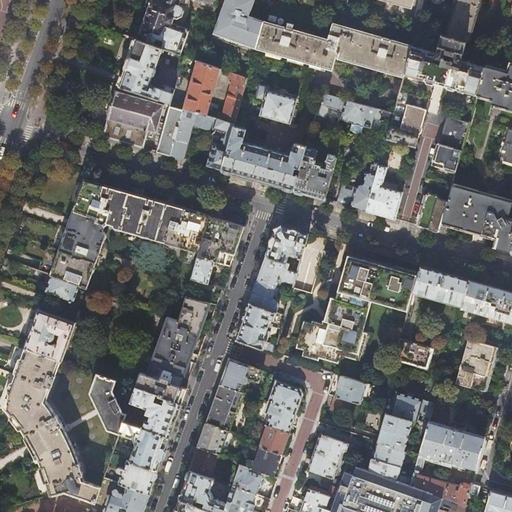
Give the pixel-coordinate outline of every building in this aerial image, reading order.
[(147,0),(146,6),(150,8),(146,19),(142,31),(143,33),(145,34),(142,40),(180,54),(189,31),(187,28),(173,22),(175,17),(178,18),(182,16),(184,10),(182,6),(179,4),(181,0),(204,0),(209,2),(212,0),(147,0)] [(226,0),(214,35),(256,49),(257,47),(264,20),(250,15),(254,0),(226,0)] [(383,0),(412,8),(415,1),(413,0),(383,0)] [(455,0),(445,35),(467,42),(470,42),(481,0),(455,0)] [(406,74),(414,46),(334,23),(329,39),(293,29),(295,25),(296,24),(288,22),(288,23),(289,23),(287,27),(264,20),(257,47),(333,70),(337,54),(406,74)] [(462,60),(467,42),(445,35),(442,34),(437,53),(414,46),(406,74),(401,91),(428,99),(445,104),(452,106),(473,112),(478,95),(486,67),(462,60)] [(142,40),(136,38),(135,40),(134,39),(131,47),(133,48),(130,57),(128,56),(126,61),(124,66),(126,67),(123,76),(121,75),(120,80),(118,83),(120,84),(119,85),(135,90),(140,92),(171,102),(175,89),(164,85),(163,89),(151,84),(160,59),(164,61),(163,63),(180,69),(184,56),(180,54),(142,40)] [(511,54),(491,49),(486,67),(478,95),(494,99),(492,104),(511,109),(511,54)] [(246,83),(248,78),(231,72),(230,78),(234,79),(224,115),(220,113),(222,107),(211,103),(221,68),(197,60),(185,107),(213,117),(235,124),(243,96),(246,83)] [(260,115),(291,123),(293,117),(295,117),(297,109),(295,108),(297,99),(269,91),(270,87),(259,84),(255,99),(264,101),(260,115)] [(108,119),(103,136),(124,141),(144,147),(149,130),(156,132),(164,104),(121,92),(121,93),(115,91),(113,97),(111,97),(110,101),(111,101),(110,106),(108,110),(107,110),(106,112),(108,113),(107,119),(108,119)] [(426,114),(428,109),(425,108),(428,99),(401,91),(395,113),(405,116),(424,121),(426,114)] [(317,114),(314,123),(324,126),(330,107),(344,111),(342,119),(354,122),(351,130),(359,132),(369,135),(376,112),(379,112),(380,109),(323,93),(317,114)] [(171,155),(184,109),(170,105),(162,133),(160,143),(157,151),(164,153),(171,155)] [(209,129),(213,117),(185,107),(184,109),(171,155),(179,157),(194,161),(200,141),(194,139),(196,131),(202,133),(208,130),(209,129)] [(424,121),(405,116),(401,128),(420,133),(422,127),(424,121)] [(463,150),(470,123),(449,116),(445,129),(441,144),(463,150)] [(234,125),(235,124),(213,117),(209,129),(212,130),(213,128),(215,129),(214,132),(211,133),(211,136),(212,138),(211,141),(213,142),(206,165),(213,167),(222,169),(234,125)] [(247,129),(234,125),(222,169),(253,178),(294,190),(307,146),(296,143),(294,144),(291,155),(243,141),(247,129)] [(401,128),(391,125),(387,138),(417,147),(419,138),(420,133),(401,128)] [(321,140),(312,131),(307,146),(294,190),(309,194),(326,199),(338,157),(330,149),(326,163),(327,165),(326,167),(324,167),(324,166),(323,163),(315,160),(321,140)] [(456,172),(463,150),(441,144),(439,143),(435,155),(433,165),(456,172)] [(379,169),(380,165),(373,163),(370,172),(368,171),(364,182),(356,188),(343,184),(340,194),(338,201),(337,201),(337,202),(354,207),(367,211),(379,169)] [(387,172),(379,169),(367,211),(383,215),(396,219),(400,205),(403,192),(383,186),(387,172)] [(61,250),(52,275),(80,285),(88,288),(106,234),(105,231),(104,230),(106,224),(108,222),(115,225),(116,227),(200,251),(210,215),(190,210),(142,196),(86,180),(81,194),(71,222),(61,250)] [(496,248),(511,252),(511,248),(511,220),(509,219),(511,207),(511,202),(453,185),(448,201),(442,222),(477,232),(498,238),(496,248)] [(423,213),(419,226),(425,227),(439,231),(442,222),(448,201),(439,199),(438,196),(430,194),(428,196),(424,195),(421,206),(419,212),(423,213)] [(225,220),(210,215),(200,251),(198,256),(215,260),(231,265),(245,225),(225,220)] [(276,229),(267,255),(287,262),(289,256),(291,255),(292,254),(293,255),(299,257),(302,258),(309,233),(293,229),(282,226),(276,229)] [(283,280),(295,283),(298,272),(288,269),(289,263),(287,262),(267,255),(258,279),(277,286),(278,287),(280,288),(283,280)] [(363,261),(363,259),(349,255),(337,297),(340,298),(351,258),(363,261)] [(196,265),(192,279),(208,283),(211,273),(215,260),(198,256),(196,265)] [(414,292),(419,275),(409,272),(372,261),(363,259),(363,261),(351,258),(340,298),(337,297),(335,297),(329,320),(325,319),(324,319),(323,322),(313,320),(313,322),(312,326),(304,323),(299,341),(294,339),(292,344),(297,345),(297,347),(304,349),(303,352),(313,355),(318,357),(318,359),(319,360),(320,354),(339,360),(340,356),(346,357),(347,356),(357,359),(365,332),(368,333),(368,332),(360,330),(369,300),(370,300),(370,301),(372,302),(373,300),(377,302),(376,303),(378,304),(378,302),(392,306),(393,303),(410,308),(414,292)] [(443,272),(422,265),(419,275),(414,292),(462,307),(470,279),(443,272)] [(80,285),(52,275),(48,287),(45,293),(73,303),(80,285)] [(250,302),(277,312),(279,306),(280,305),(280,304),(279,304),(279,303),(279,302),(278,301),(277,300),(276,299),(275,299),(276,297),(278,297),(281,288),(280,288),(278,287),(277,286),(258,279),(250,302)] [(511,291),(502,288),(470,279),(462,307),(462,308),(511,322),(511,291)] [(180,321),(169,317),(148,374),(141,372),(136,387),(164,396),(165,397),(182,403),(190,380),(183,377),(187,365),(204,319),(210,303),(187,296),(180,321)] [(329,320),(335,297),(332,296),(325,319),(329,320)] [(275,352),(277,345),(270,343),(268,344),(267,349),(265,348),(270,331),(268,330),(269,327),(271,328),(272,326),(269,325),(272,319),(274,320),(277,312),(250,302),(237,339),(275,352)] [(409,311),(410,308),(393,303),(392,306),(409,311)] [(32,332),(26,347),(61,360),(62,360),(76,322),(40,309),(37,317),(32,332)] [(401,339),(395,358),(426,367),(432,348),(401,339)] [(498,347),(468,339),(456,382),(486,391),(486,390),(485,389),(490,370),(497,348),(498,348),(498,347)] [(48,491),(49,495),(65,490),(96,501),(101,486),(85,480),(84,477),(83,473),(82,470),(81,466),(80,463),(79,460),(77,455),(75,450),(73,446),(71,442),(69,437),(67,432),(65,428),(63,425),(61,422),(59,418),(57,415),(56,413),(53,410),(51,406),(49,403),(47,400),(61,360),(26,347),(21,363),(9,396),(5,407),(7,410),(10,413),(13,416),(16,421),(19,425),(22,430),(25,434),(28,439),(29,442),(28,443),(30,448),(33,454),(35,453),(36,457),(38,460),(39,464),(41,468),(42,472),(44,476),(45,480),(46,484),(47,488),(48,491)] [(241,362),(230,359),(220,385),(241,391),(244,384),(245,383),(246,383),(247,382),(248,381),(249,380),(249,379),(249,378),(253,367),(241,362)] [(263,370),(253,367),(249,378),(259,381),(263,370)] [(117,380),(98,373),(91,393),(108,429),(120,433),(124,421),(126,415),(127,413),(125,412),(114,390),(117,380)] [(370,384),(342,375),(339,384),(335,395),(351,400),(360,403),(363,395),(366,396),(370,384)] [(268,388),(263,399),(270,401),(296,411),(300,402),(302,393),(302,391),(301,389),(277,381),(274,390),(268,388)] [(241,391),(220,385),(207,423),(229,431),(243,392),(241,391)] [(164,396),(136,387),(131,402),(145,407),(144,409),(147,410),(146,412),(147,413),(148,414),(143,427),(170,437),(182,403),(165,397),(164,396)] [(391,390),(386,389),(384,397),(380,409),(386,411),(413,419),(418,421),(419,415),(430,418),(434,403),(398,392),(394,403),(388,401),(391,390)] [(351,400),(335,395),(331,408),(347,413),(351,400)] [(296,411),(270,401),(266,411),(271,413),(267,424),(289,432),(293,422),(296,411)] [(382,426),(378,440),(405,449),(413,419),(386,411),(382,426)] [(117,443),(113,454),(128,459),(158,470),(163,454),(170,437),(143,427),(128,422),(124,421),(120,433),(132,438),(136,435),(137,432),(140,433),(137,443),(133,441),(132,445),(136,446),(134,449),(117,443)] [(425,434),(428,424),(418,421),(425,434)] [(485,438),(485,437),(429,421),(428,424),(425,434),(420,452),(476,468),(480,454),(485,438)] [(229,431),(207,423),(198,446),(219,454),(225,438),(229,439),(232,432),(229,431)] [(267,424),(266,424),(263,433),(265,434),(264,438),(262,439),(260,443),(261,445),(260,447),(282,454),(285,444),(289,432),(267,424)] [(354,445),(321,433),(319,439),(309,468),(326,475),(334,478),(338,468),(339,468),(340,466),(341,467),(343,461),(344,462),(344,460),(343,459),(341,456),(343,451),(347,449),(352,451),(354,445)] [(405,449),(378,440),(378,442),(374,441),(373,445),(372,448),(376,449),(373,458),(402,467),(407,450),(405,449)] [(219,454),(198,446),(190,470),(211,477),(219,454)] [(282,454),(260,447),(255,461),(249,459),(247,466),(249,467),(274,475),(278,465),(282,454)] [(222,455),(219,454),(211,477),(213,478),(222,455)] [(473,482),(472,481),(471,481),(470,481),(470,482),(469,482),(468,483),(468,484),(463,482),(460,483),(460,485),(418,473),(419,471),(422,469),(425,461),(423,457),(419,456),(414,471),(412,478),(410,485),(442,496),(465,505),(468,497),(471,498),(473,494),(478,495),(480,486),(474,484),(474,483),(473,482)] [(373,458),(372,457),(370,463),(368,469),(410,485),(412,478),(400,474),(402,467),(373,458)] [(118,482),(126,485),(149,494),(158,470),(128,459),(125,468),(119,466),(118,466),(118,467),(117,467),(117,468),(117,469),(117,470),(117,471),(122,473),(118,482)] [(410,485),(368,469),(348,462),(341,480),(331,510),(330,511),(436,511),(442,496),(410,485)] [(249,467),(247,466),(241,464),(233,485),(238,487),(255,493),(258,485),(261,476),(247,471),(249,467)] [(211,477),(190,470),(185,484),(180,498),(221,511),(223,511),(225,509),(227,503),(220,500),(219,498),(215,497),(211,488),(215,478),(213,478),(211,477)] [(307,491),(304,500),(331,510),(341,480),(334,478),(326,475),(323,483),(332,486),(330,492),(311,485),(309,488),(309,487),(307,491)] [(112,495),(108,506),(125,511),(142,511),(149,494),(126,485),(123,494),(117,492),(116,496),(112,495)] [(228,500),(253,509),(254,505),(251,504),(253,498),(255,493),(238,487),(233,485),(232,489),(231,492),(228,500)] [(511,511),(511,495),(491,490),(485,511),(511,511)] [(221,511),(180,498),(174,511),(221,511)] [(251,511),(253,509),(228,500),(227,503),(225,509),(229,511),(228,511),(251,511)] [(330,511),(331,510),(304,500),(303,504),(300,511),(301,511),(330,511)]
